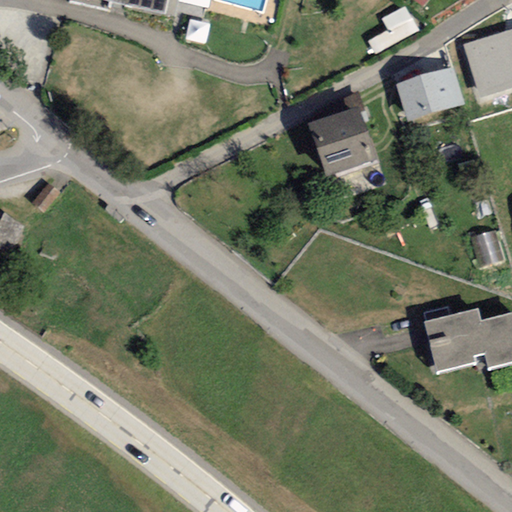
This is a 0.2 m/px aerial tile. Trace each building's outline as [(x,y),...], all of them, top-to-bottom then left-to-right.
[(80,0),(166,18),(170,0),(80,0)] [(453,71),(396,89),(408,126),(465,109),(453,71)] [(308,130),(325,181),(377,163),(360,112),(308,130)] [(0,290),(2,291),(28,227),(0,215),(0,290)] [(477,314),(424,328),(437,377),(475,367),(473,361),(485,358),(489,374),(511,368),(511,317),(480,326),(477,314)]
